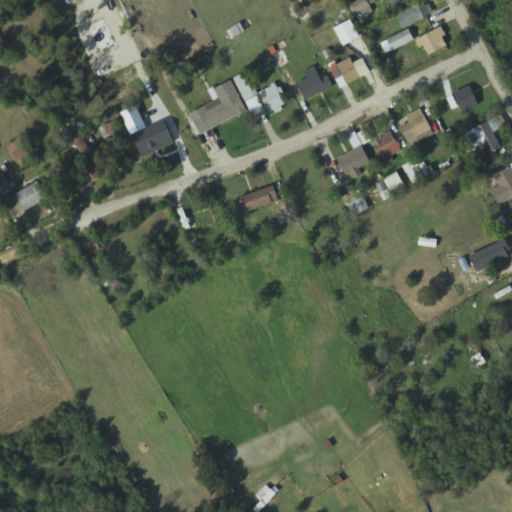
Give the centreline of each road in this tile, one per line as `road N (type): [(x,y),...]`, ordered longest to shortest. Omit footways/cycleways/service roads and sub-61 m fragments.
road 1 (residential): [(66,223),(294,150),(482,56)]
road 2 (residential): [(511,109),(453,0)]
